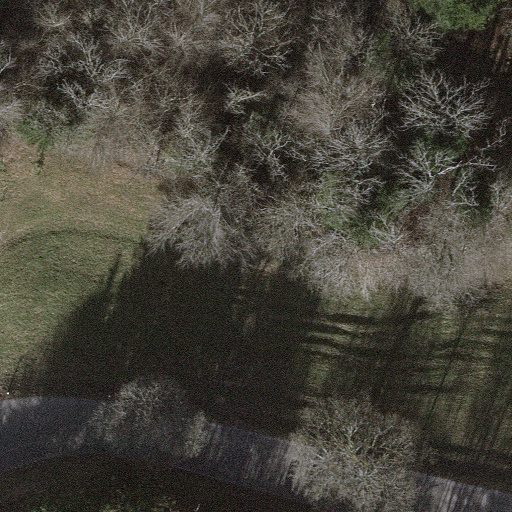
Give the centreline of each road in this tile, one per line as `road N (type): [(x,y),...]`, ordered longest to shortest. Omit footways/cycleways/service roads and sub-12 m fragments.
road 1 (track): [(0,239),(46,215),(166,228),(320,273),(511,254)]
road 2 (tertiary): [(0,449),(97,439),(431,511)]
